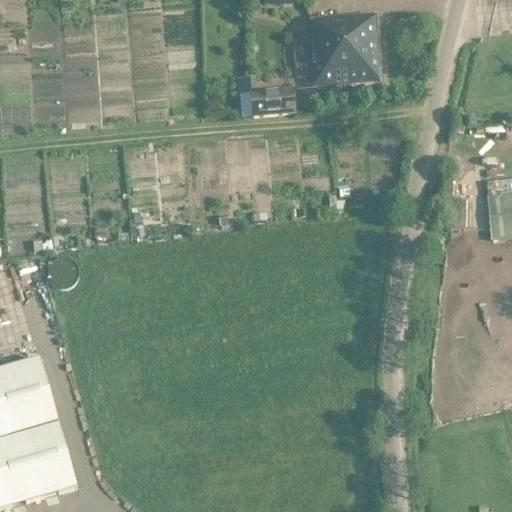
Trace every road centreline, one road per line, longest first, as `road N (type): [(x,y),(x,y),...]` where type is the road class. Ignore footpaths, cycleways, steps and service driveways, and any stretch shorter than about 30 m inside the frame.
road 1 (unclassified): [(402,511),(394,343),(411,215),(463,0)]
road 2 (track): [(0,148),(434,113)]
